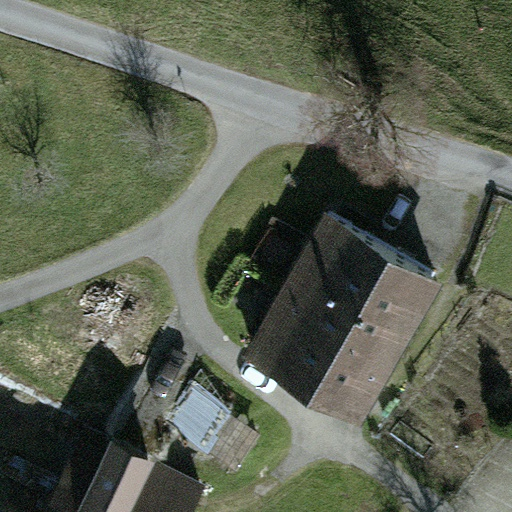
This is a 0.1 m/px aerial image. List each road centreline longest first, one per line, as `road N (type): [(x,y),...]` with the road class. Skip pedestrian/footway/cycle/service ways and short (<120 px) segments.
road 1 (track): [(258,97),(221,172),(170,232),(204,341),(440,511)]
road 2 (residential): [(511,180),(0,12)]
road 3 (track): [(0,298),(170,232)]
